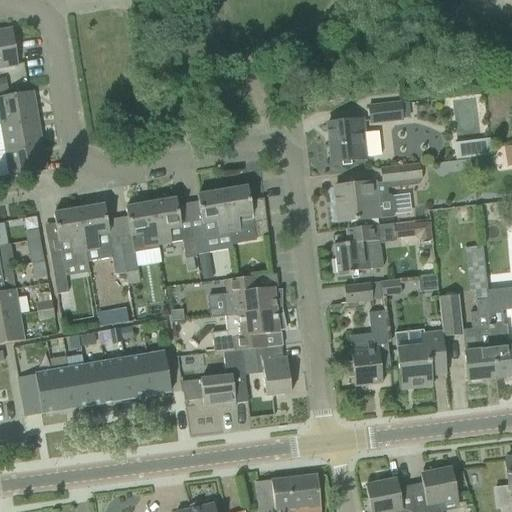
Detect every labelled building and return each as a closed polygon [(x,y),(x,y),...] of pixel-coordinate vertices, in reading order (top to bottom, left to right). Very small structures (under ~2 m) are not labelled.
[(0,70),(18,67),(11,31),(0,32),(0,70)] [(0,98),(0,126),(37,120),(32,93),(13,97),(0,98)] [(368,108),(370,125),(401,121),(400,104),(368,108)] [(0,126),(4,152),(41,146),(37,120),(0,126)] [(327,125),(331,165),(351,163),(366,161),(365,159),(381,157),(378,133),(363,135),(361,121),(346,123),(327,125)] [(486,138),(453,143),(456,160),(489,155),(486,138)] [(4,152),(9,179),(46,173),(41,146),(4,152)] [(386,183),(387,190),(418,186),(422,181),(420,167),(380,171),(381,184),(386,183)] [(336,209),(332,209),(334,223),(338,223),(338,225),(358,222),(377,220),(392,218),(396,214),(394,200),(389,196),(375,198),(373,184),(354,187),(334,189),(336,209)] [(222,193),(231,250),(232,250),(231,246),(256,242),(255,240),(267,238),(263,201),(249,203),(247,189),(222,193)] [(196,197),(202,230),(191,232),(195,257),(231,250),(222,193),(196,197)] [(150,205),(157,247),(171,245),(169,231),(180,229),(175,201),(150,205)] [(126,274),(128,286),(139,285),(133,250),(144,248),(144,250),(157,247),(150,205),(125,210),(129,237),(124,238),(126,246),(121,247),(125,274),(126,274)] [(111,259),(114,276),(125,274),(121,247),(111,248),(103,207),(78,211),(87,263),(111,259)] [(53,280),(56,296),(67,294),(65,278),(89,274),(87,263),(78,211),(53,216),(57,243),(52,244),(54,252),(49,253),(53,280)] [(414,226),(412,226),(414,238),(419,243),(431,241),(430,224),(414,226)] [(351,245),(333,247),(336,279),(352,277),(351,274),(370,271),(382,270),(380,249),(379,249),(379,246),(395,244),(395,240),(393,226),(369,229),(350,231),(351,245)] [(181,233),(185,260),(195,258),(195,257),(191,232),(181,233)] [(466,247),(468,298),(483,298),(481,246),(466,247)] [(42,252),(28,255),(30,266),(30,268),(44,266),(42,252)] [(211,271),(201,273),(202,281),(212,279),(211,271)] [(417,279),(419,295),(437,293),(435,277),(417,279)] [(222,297),(224,318),(282,312),(281,312),(282,308),(281,292),(273,292),(273,290),(252,292),(251,280),(257,280),(256,279),(224,283),(226,297),(222,297)] [(343,289),(345,306),(382,302),(380,284),(343,289)] [(0,297),(0,321),(19,318),(15,295),(0,297)] [(458,297),(438,299),(443,339),(450,339),(462,337),(467,384),(495,381),(487,301),(486,301),(475,302),(477,314),(470,315),(472,331),(462,332),(459,304),(458,297)] [(487,301),(495,381),(511,378),(511,347),(509,347),(504,312),(501,312),(499,300),(487,301)] [(35,305),(37,315),(53,312),(51,302),(35,305)] [(97,315),(99,328),(128,323),(126,310),(97,315)] [(37,315),(39,322),(54,320),(53,312),(37,315)] [(183,312),(170,313),(171,323),(184,322),(183,312)] [(213,356),(241,352),(251,351),(255,351),(265,350),(264,349),(259,349),(258,338),(278,335),(278,333),(285,331),(282,317),(282,316),(282,312),(224,318),(226,333),(211,335),(213,356)] [(351,363),(346,364),(348,379),(353,378),(354,389),(381,386),(379,368),(389,367),(387,343),(383,313),(368,315),(370,337),(371,351),(350,353),(351,363)] [(0,321),(0,346),(23,342),(19,318),(0,321)] [(116,331),(118,344),(122,343),(122,342),(133,340),(131,328),(116,331)] [(99,333),(101,347),(118,344),(116,331),(99,333)] [(400,391),(432,388),(431,377),(445,375),(441,335),(419,337),(419,332),(394,335),(400,391)] [(262,372),(265,398),(290,395),(288,376),(289,376),(288,370),(287,370),(286,360),(282,360),(280,348),(265,350),(255,351),(258,373),(262,372)] [(251,351),(241,352),(242,363),(253,362),(251,351)] [(226,377),(199,381),(200,391),(202,401),(203,408),(228,404),(229,410),(235,409),(234,406),(247,404),(242,363),(241,352),(223,355),(224,360),(226,377)] [(142,359),(148,398),(170,394),(163,355),(142,359)] [(121,362),(128,401),(148,398),(142,359),(121,362)] [(100,366),(107,405),(128,401),(121,362),(100,366)] [(80,369),(86,408),(107,405),(100,366),(80,369)] [(59,373),(66,412),(86,408),(80,369),(59,373)] [(38,376),(45,416),(66,412),(59,373),(38,376)] [(17,380),(24,419),(45,416),(38,376),(17,380)] [(200,391),(182,393),(184,403),(202,401),(200,391)] [(500,509),(500,511),(511,511),(511,460),(505,462),(508,489),(494,490),(496,510),(500,509)] [(421,485),(409,488),(413,511),(439,511),(438,511),(437,506),(457,501),(450,470),(423,476),(420,480),(421,485)] [(255,485),(258,511),(320,511),(316,478),(255,485)] [(413,511),(409,488),(397,490),(395,481),(364,488),(369,511),(413,511)]
